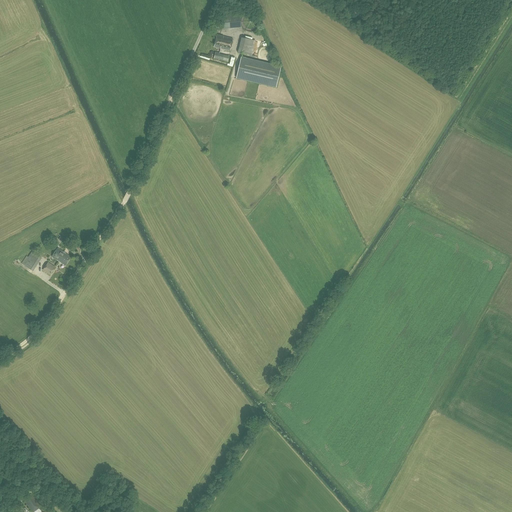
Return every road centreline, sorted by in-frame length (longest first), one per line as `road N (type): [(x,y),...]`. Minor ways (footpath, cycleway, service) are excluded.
road 1 (track): [(123,204),(49,313),(0,358)]
road 2 (track): [(192,54),(132,189)]
